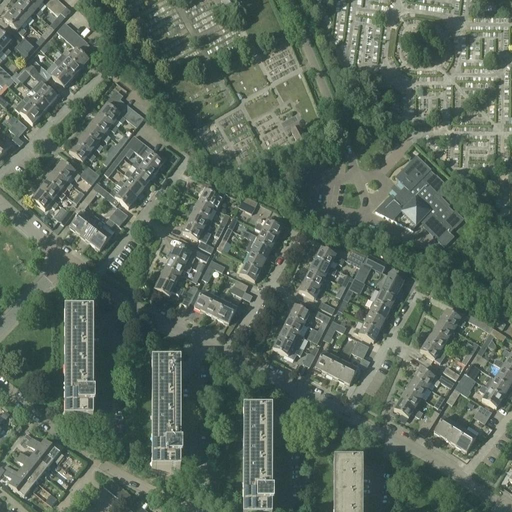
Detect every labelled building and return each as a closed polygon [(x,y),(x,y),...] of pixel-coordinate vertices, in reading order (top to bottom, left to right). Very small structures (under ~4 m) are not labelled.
[(36,0),(22,0),(20,2),(34,14),(38,19),(42,15),(37,11),(42,5),(48,11),(57,2),(54,0),(41,0),(39,3),(36,0)] [(219,0),(225,11),(233,6),(230,0),(219,0)] [(25,24),(34,14),(20,2),(12,12),(25,24)] [(53,15),(61,6),(57,2),(48,11),(53,15)] [(60,16),(66,10),(61,6),(53,15),(57,19),(60,16)] [(70,14),(66,10),(60,16),(64,20),(70,14)] [(20,29),(25,24),(12,12),(3,21),(21,38),(25,34),(20,29)] [(61,38),(69,29),(64,25),(56,34),(61,38)] [(41,38),(45,42),(53,32),(50,29),(41,38)] [(65,43),(74,33),(69,29),(61,38),(65,43)] [(70,47),(78,38),(74,33),(65,43),(70,47)] [(0,52),(1,54),(6,58),(10,54),(5,49),(10,44),(11,45),(14,42),(6,34),(3,38),(0,35),(0,52)] [(37,51),(45,42),(41,38),(33,47),(37,51)] [(67,60),(80,71),(87,63),(79,55),(87,45),(78,38),(70,47),(75,51),(70,57),(65,52),(62,56),(67,61),(67,60)] [(20,45),(32,55),(36,51),(24,41),(20,45)] [(44,56),(52,47),(48,43),(40,52),(44,56)] [(28,61),(32,55),(20,45),(16,50),(28,61)] [(71,80),(80,71),(67,60),(67,61),(62,56),(54,65),(59,70),(59,69),(71,80)] [(39,76),(43,71),(32,61),(28,66),(39,76)] [(63,90),(71,80),(59,69),(59,70),(54,65),(46,74),(63,90)] [(34,81),(38,76),(27,66),(23,71),(34,81)] [(0,69),(0,77),(7,84),(10,79),(0,69)] [(8,90),(14,84),(11,80),(5,86),(8,90)] [(35,97),(48,109),(56,100),(39,84),(30,94),(35,98),(35,97)] [(40,118),(48,109),(35,97),(35,98),(30,94),(35,98),(31,103),(26,98),(22,102),(27,107),(27,106),(40,118)] [(0,106),(4,110),(8,106),(0,98),(0,106)] [(31,127),(40,118),(27,106),(27,107),(22,102),(14,111),(19,116),(31,127)] [(117,115),(124,106),(119,102),(112,112),(117,115)] [(122,119),(129,110),(124,106),(117,115),(122,119)] [(124,121),(122,119),(117,115),(112,112),(106,107),(98,117),(111,127),(112,127),(116,121),(121,125),(124,121)] [(126,123),(133,114),(129,110),(122,119),(124,121),(126,123)] [(0,120),(6,126),(12,120),(6,114),(0,119),(0,120)] [(131,126),(138,117),(133,114),(126,123),(131,126)] [(117,131),(112,127),(111,127),(98,117),(91,126),(104,137),(104,136),(108,131),(114,136),(117,131)] [(138,117),(131,126),(135,130),(142,121),(138,117)] [(12,126),(22,135),(26,130),(16,121),(12,126)] [(197,124),(190,127),(193,132),(199,129),(197,124)] [(17,140),(22,135),(12,126),(8,131),(17,140)] [(104,136),(104,137),(91,126),(83,136),(97,146),(101,141),(106,145),(110,140),(104,136)] [(297,146),(305,141),(299,129),(290,133),(297,146)] [(97,146),(83,136),(76,145),(89,156),(94,150),(99,154),(102,150),(97,146)] [(117,147),(121,149),(128,140),(124,137),(117,147)] [(130,151),(138,142),(133,138),(125,148),(130,151)] [(135,155),(143,146),(138,142),(130,151),(135,155)] [(0,158),(7,151),(8,152),(12,148),(7,144),(3,148),(0,145),(0,158)] [(82,165),(86,160),(91,164),(94,160),(76,145),(68,155),(82,165)] [(140,159),(148,150),(143,146),(135,155),(140,159)] [(113,159),(121,149),(117,147),(110,157),(113,159)] [(122,161),(130,151),(125,148),(118,157),(122,161)] [(144,162),(136,172),(150,182),(164,164),(156,158),(157,157),(148,150),(140,159),(144,162)] [(464,221),(441,199),(450,190),(416,156),(394,179),(401,186),(384,203),(393,212),(398,207),(402,211),(400,213),(415,228),(419,223),(423,227),(422,228),(432,239),(434,237),(438,241),(436,242),(443,250),(454,239),(449,234),(453,229),(455,231),(464,221)] [(106,168),(113,159),(110,157),(103,166),(106,168)] [(115,170),(122,161),(118,157),(110,167),(115,170)] [(66,184),(70,179),(76,183),(79,178),(61,164),(53,174),(66,184)] [(107,180),(115,170),(110,167),(103,177),(107,180)] [(83,174),(94,183),(98,178),(87,169),(83,174)] [(142,192),(150,182),(136,172),(132,176),(128,173),(124,178),(128,182),(128,181),(142,192)] [(71,189),(66,184),(53,174),(46,183),(59,194),(63,188),(69,192),(71,189)] [(90,188),(94,183),(83,174),(79,179),(90,188)] [(135,201),(142,192),(128,181),(128,182),(125,186),(121,183),(117,188),(121,191),(121,190),(121,191),(135,201)] [(59,194),(46,183),(38,193),(51,203),(56,197),(61,201),(64,198),(59,194)] [(92,191),(97,195),(104,200),(108,195),(96,186),(92,191)] [(88,208),(97,195),(92,191),(83,204),(88,208)] [(126,211),(135,201),(121,191),(117,195),(113,192),(109,197),(126,211)] [(198,203),(213,211),(218,200),(203,192),(198,203)] [(48,207),(54,211),(57,207),(51,203),(38,193),(31,202),(44,213),(48,207)] [(76,206),(83,197),(80,194),(72,204),(76,206)] [(208,221),(213,211),(198,203),(192,213),(208,221)] [(251,217),(254,211),(241,204),(238,210),(251,217)] [(68,215),(71,218),(76,212),(72,209),(68,215)] [(113,216),(123,223),(127,218),(117,211),(113,216)] [(79,238),(90,224),(85,219),(87,215),(83,212),(80,216),(80,215),(69,230),(79,238)] [(202,232),(208,221),(192,213),(187,224),(202,232)] [(71,218),(68,215),(66,214),(58,223),(63,227),(71,218)] [(119,228),(123,223),(113,216),(109,221),(119,228)] [(218,226),(220,227),(224,229),(229,219),(225,216),(222,222),(220,221),(218,226)] [(89,246),(100,231),(95,227),(99,222),(94,219),(90,224),(79,238),(89,246)] [(227,230),(232,233),(238,222),(233,219),(229,227),(227,230)] [(213,231),(216,226),(209,222),(206,227),(213,231)] [(260,234),(276,242),(281,231),(266,223),(263,228),(258,225),(255,231),(260,234)] [(211,236),(202,232),(187,224),(181,236),(197,243),(197,242),(200,243),(197,249),(210,256),(213,250),(206,247),(211,236)] [(222,233),(224,229),(220,227),(214,238),(218,240),(222,233)] [(227,243),(232,233),(227,230),(222,241),(227,243)] [(100,231),(89,246),(99,253),(110,239),(100,231)] [(270,252),(276,242),(260,234),(258,239),(252,236),(249,241),(255,244),(270,252)] [(221,254),(227,243),(222,241),(218,248),(216,252),(221,254)] [(265,263),(270,252),(255,244),(250,255),(265,263)] [(434,245),(428,251),(439,262),(445,256),(434,245)] [(169,259),(185,267),(190,257),(206,265),(209,259),(185,247),(183,253),(175,248),(169,259)] [(314,261),(330,269),(332,264),(341,268),(344,262),(320,250),(317,256),(315,255),(313,260),(314,261)] [(359,271),(362,265),(364,260),(351,253),(346,264),(359,271)] [(260,274),(265,263),(250,255),(244,266),(260,274)] [(369,258),(366,266),(381,274),(385,266),(369,258)] [(191,270),(185,267),(169,259),(164,270),(180,278),(182,273),(188,276),(191,270)] [(324,279),(325,278),(326,275),(333,278),(336,272),(330,269),(314,261),(309,272),(324,279)] [(209,268),(214,271),(222,275),(225,270),(211,263),(209,268)] [(254,285),(260,274),(244,266),(238,278),(254,285)] [(362,266),(354,282),(359,284),(367,268),(365,267),(362,266)] [(207,285),(214,271),(209,268),(202,282),(207,285)] [(174,289),(180,278),(164,270),(158,281),(174,289)] [(319,290),(324,279),(309,272),(304,282),(319,290)] [(196,286),(199,279),(201,275),(196,273),(191,283),(196,286)] [(341,288),(345,290),(350,279),(346,277),(341,288)] [(181,292),(174,289),(158,281),(153,292),(169,300),(171,294),(179,298),(181,292)] [(357,295),(362,286),(359,284),(354,282),(354,281),(349,291),(357,295)] [(313,301),(319,290),(304,282),(298,294),(313,301)] [(233,288),(244,294),(247,288),(236,283),(233,288)] [(379,294),(395,302),(398,296),(399,297),(402,292),(400,291),(385,283),(379,294)] [(189,296),(193,298),(197,291),(192,289),(192,290),(188,288),(185,294),(189,296)] [(241,300),(244,294),(233,288),(230,294),(241,300)] [(339,300),(345,290),(341,288),(335,298),(339,300)] [(343,302),(348,304),(353,294),(348,291),(344,299),(343,302)] [(189,296),(185,294),(183,293),(181,296),(186,299),(182,306),(188,309),(193,298),(189,296)] [(205,316),(213,300),(202,294),(193,310),(205,316)] [(389,312),(395,302),(379,294),(374,304),(389,312)] [(216,322),(225,305),(213,300),(205,316),(216,322)] [(342,315),(348,304),(343,302),(337,312),(342,315)] [(384,323),(389,312),(374,304),(368,315),(384,323)] [(225,305),(216,322),(228,327),(236,311),(225,305)] [(331,317),(334,311),(321,305),(319,310),(331,317)] [(289,319),(304,326),(310,315),(294,307),(289,319)] [(439,323),(453,332),(457,326),(462,329),(465,324),(445,312),(439,323)] [(327,325),(330,320),(317,314),(315,319),(327,325)] [(92,424),(92,411),(92,389),(92,315),(63,315),(63,424),(92,424)] [(379,334),(384,323),(368,315),(363,326),(379,334)] [(489,335),(492,331),(479,323),(471,318),(468,323),(477,328),(489,335)] [(298,337),(304,326),(289,319),(283,329),(298,337)] [(447,342),(453,332),(439,323),(432,333),(447,342)] [(330,329),(335,332),(343,336),(346,331),(332,324),(330,329)] [(373,345),(379,334),(363,326),(357,337),(373,345)] [(293,348),(298,337),(283,329),(278,340),(293,348)] [(328,346),(335,332),(330,329),(323,343),(328,346)] [(483,345),(487,348),(494,338),(503,344),(506,339),(492,331),(489,335),(483,345)] [(440,352),(447,342),(432,333),(426,343),(440,352)] [(316,346),(320,339),(322,336),(317,334),(312,344),(316,346)] [(303,353),(293,348),(278,340),(272,351),(288,359),(290,354),(300,359),(303,353)] [(434,363),(440,352),(426,343),(419,353),(434,363)] [(355,349),(365,355),(368,349),(357,344),(355,349)] [(467,354),(471,357),(478,347),(474,345),(467,354)] [(476,356),(481,359),(487,348),(483,345),(478,352),(476,356)] [(362,361),(365,355),(355,349),(351,356),(362,361)] [(334,360),(328,358),(331,353),(325,351),(323,355),(322,355),(314,370),(326,376),(334,360)] [(506,360),(511,364),(511,351),(510,355),(504,352),(501,357),(506,360)] [(465,367),(471,357),(467,354),(461,365),(465,367)] [(308,370),(314,359),(308,356),(302,367),(308,370)] [(475,369),(481,359),(476,356),(472,363),(470,366),(475,369)] [(337,382),(345,366),(334,360),(326,376),(337,382)] [(511,364),(506,360),(503,365),(496,360),(493,366),(500,371),(511,378),(511,364)] [(441,372),(445,365),(439,361),(434,367),(441,372)] [(388,362),(387,373),(396,374),(397,364),(388,362)] [(179,475),(180,462),(179,437),(180,366),(151,366),(150,475),(179,475)] [(345,366),(337,382),(348,387),(356,372),(345,366)] [(468,379),(475,369),(470,366),(464,376),(468,379)] [(456,382),(459,377),(446,369),(443,374),(456,382)] [(413,381),(427,390),(431,385),(437,388),(440,384),(420,371),(413,381)] [(508,390),(511,383),(511,378),(500,371),(494,381),(508,390)] [(462,389),(468,379),(464,376),(454,392),(459,395),(467,400),(470,394),(462,389)] [(451,390),(454,386),(441,378),(438,382),(451,390)] [(375,386),(383,393),(389,387),(381,379),(375,386)] [(421,400),(427,390),(413,381),(410,386),(408,385),(405,390),(421,400)] [(502,400),(508,390),(494,381),(487,391),(502,400)] [(502,400),(487,391),(482,388),(479,393),(484,396),(480,401),(495,411),(502,400)] [(414,410),(421,400),(405,390),(406,391),(400,401),(414,410)] [(451,407),(459,395),(454,392),(446,404),(451,407)] [(438,411),(440,408),(444,400),(440,397),(433,408),(438,411)] [(422,415),(414,410),(400,401),(393,412),(407,421),(411,415),(419,421),(422,415)] [(477,414),(488,421),(491,415),(480,408),(477,414)] [(430,420),(434,423),(439,416),(434,413),(430,420)] [(270,511),(270,510),(270,497),(270,414),(242,414),(240,511),(270,511)] [(484,426),(488,421),(477,414),(473,419),(484,426)] [(434,423),(430,420),(428,419),(422,429),(428,433),(434,423)] [(444,441),(453,426),(442,420),(433,435),(444,441)] [(455,448),(464,433),(453,426),(444,441),(455,448)] [(464,433),(455,448),(466,455),(475,440),(464,433)] [(29,444),(53,463),(59,455),(44,443),(40,447),(32,440),(29,443),(29,444)] [(48,469),(53,463),(29,444),(26,447),(35,454),(32,457),(48,469)] [(48,469),(32,457),(29,461),(20,454),(17,458),(42,477),(48,469)] [(36,484),(42,477),(17,458),(14,461),(23,468),(20,472),(36,484)] [(360,511),(361,465),(332,465),(332,511),(360,511)] [(36,484),(20,472),(17,476),(8,469),(5,473),(29,492),(36,484)] [(24,500),(29,492),(5,473),(3,476),(11,483),(8,487),(24,500)] [(124,505),(130,497),(109,480),(103,488),(124,505)]
